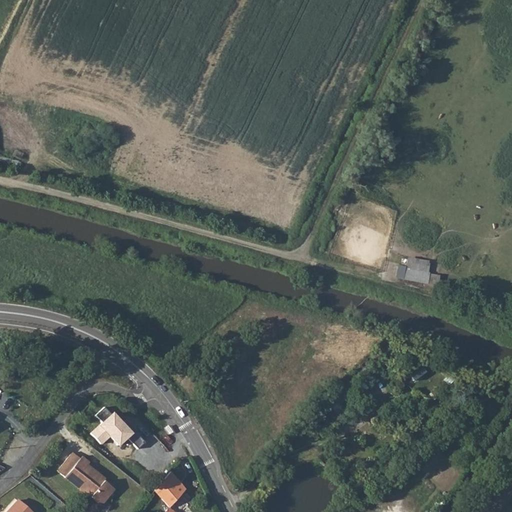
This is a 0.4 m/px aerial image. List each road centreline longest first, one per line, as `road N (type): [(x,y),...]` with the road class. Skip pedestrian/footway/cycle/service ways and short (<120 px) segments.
road 1 (track): [(0,180),(301,257),(424,0)]
road 2 (residential): [(158,388),(143,398),(92,388),(0,488)]
road 3 (tertiary): [(158,388),(90,335),(0,311)]
road 4 (tertiary): [(232,511),(191,431),(158,388)]
